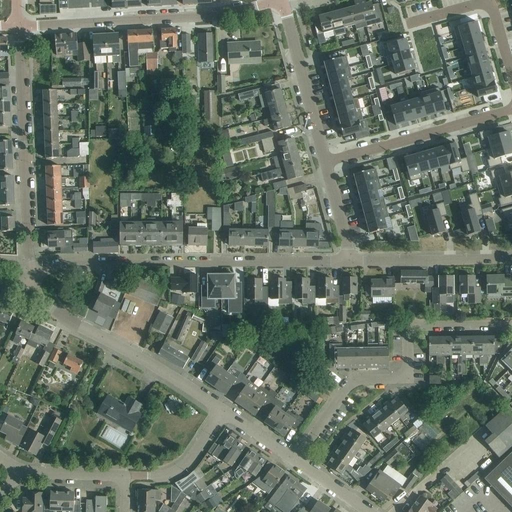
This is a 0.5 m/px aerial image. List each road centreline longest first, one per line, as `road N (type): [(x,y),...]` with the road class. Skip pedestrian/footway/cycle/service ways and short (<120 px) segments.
road 1 (residential): [(348,260),(74,262),(36,272)]
road 2 (residential): [(295,460),(351,382),(407,371),(411,330),(511,325)]
road 3 (residential): [(18,25),(283,6)]
road 4 (residential): [(36,272),(27,247),(18,25)]
road 5 (unclassified): [(223,410),(28,294)]
road 6 (residential): [(325,159),(511,108)]
road 7 (residential): [(348,260),(511,258)]
road 8 (residential): [(325,159),(283,6)]
road 9 (residential): [(223,410),(176,471),(124,475)]
